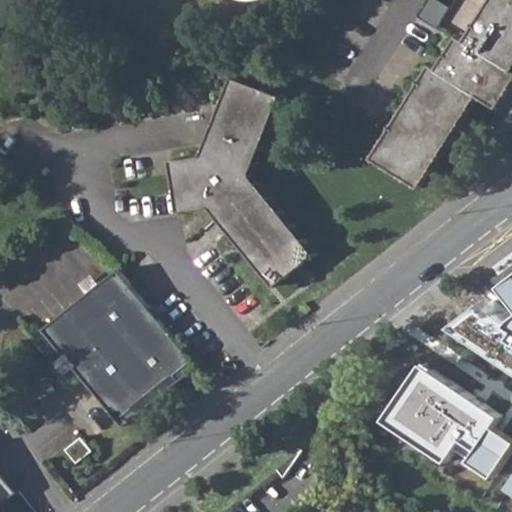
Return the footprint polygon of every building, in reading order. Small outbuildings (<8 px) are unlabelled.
[(369,160),(418,190),(479,96),(497,108),(511,84),(511,0),(490,0),(464,41),(457,37),(436,69),(431,66),(369,160)] [(253,173),(284,95),(234,76),(204,155),(172,161),(183,210),(212,205),(277,287),(317,255),(253,173)] [(46,328),(124,425),(199,366),(120,269),(46,328)] [(511,322),(496,312),(464,335),(511,368),(511,322)] [(429,367),(391,424),(453,466),(463,452),(503,479),(511,465),(511,440),(501,433),(509,421),(429,367)] [(63,448),(76,463),(92,450),(80,434),(63,448)] [(305,449),(278,470),(284,477),(305,449)] [(0,511),(0,508),(19,493),(0,467),(0,511)]
